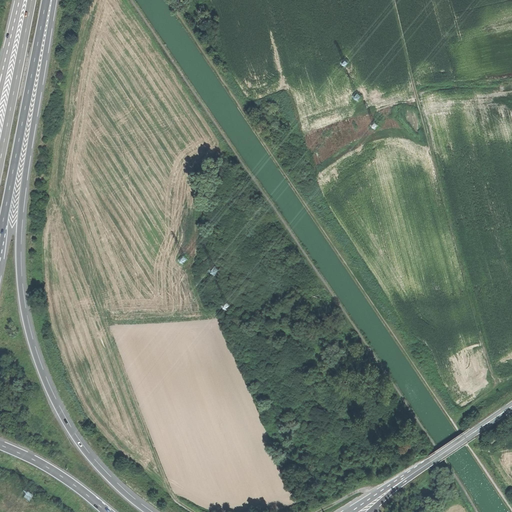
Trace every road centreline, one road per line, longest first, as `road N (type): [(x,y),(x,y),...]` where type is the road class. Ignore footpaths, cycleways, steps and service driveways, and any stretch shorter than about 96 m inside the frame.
road 1 (motorway): [(147,511),(73,435),(44,380),(21,296),(22,191),(54,0)]
road 2 (track): [(454,424),(169,0)]
road 3 (track): [(511,379),(493,377),(393,0)]
road 4 (track): [(191,511),(162,476),(54,183)]
road 5 (motorway): [(0,236),(47,0)]
road 6 (trunk): [(32,0),(0,165)]
road 7 (primary): [(106,511),(0,444)]
